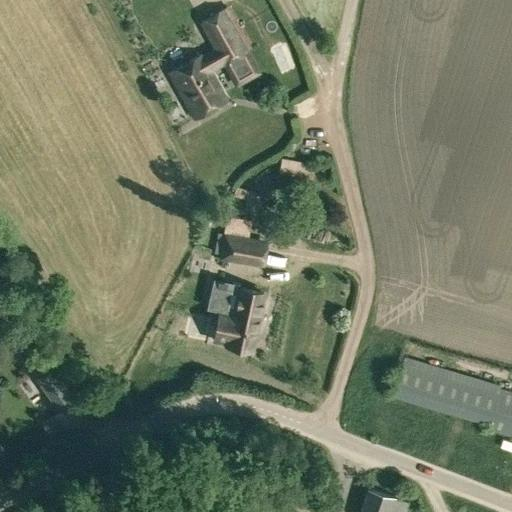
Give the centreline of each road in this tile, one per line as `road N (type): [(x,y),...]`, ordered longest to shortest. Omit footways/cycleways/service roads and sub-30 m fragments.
road 1 (unclassified): [(0,501),(188,405),(218,401),(511,503)]
road 2 (track): [(352,0),(333,125),(369,262),(321,431)]
